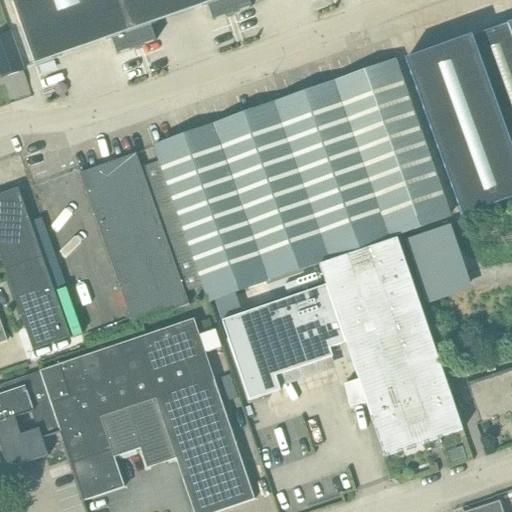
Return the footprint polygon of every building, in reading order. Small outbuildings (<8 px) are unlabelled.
[(12,0),(36,66),(112,39),(117,54),(156,40),(151,25),(208,6),(213,20),(252,6),(249,0),(12,0)] [(406,60),(413,79),(462,217),(511,199),(511,21),(508,23),(508,24),(472,37),(472,36),(406,60)] [(11,32),(0,35),(0,74),(1,78),(24,70),(11,32)] [(395,62),(154,147),(159,163),(202,285),(207,302),(234,292),(299,270),(449,218),(402,80),(396,64),(395,62)] [(113,162),(80,174),(86,193),(132,324),(189,304),(185,292),(202,285),(159,163),(142,169),(136,154),(113,162)] [(0,255),(4,268),(42,255),(18,188),(0,194),(0,255)] [(462,431),(396,240),(319,267),(326,286),(223,321),(250,400),(281,390),(276,376),(332,357),(329,348),(345,343),(358,381),(345,386),(349,405),(366,403),(384,458),(442,439),(442,437),(462,431)] [(4,268),(34,351),(71,337),(42,255),(4,268)] [(194,319),(33,373),(54,434),(61,432),(84,501),(124,488),(114,458),(140,449),(148,469),(176,459),(194,511),(219,511),(255,500),(206,353),(222,348),(216,330),(200,335),(194,319)] [(511,367),(467,383),(475,405),(481,424),(492,420),(493,422),(498,420),(497,418),(511,413),(511,367)] [(21,377),(22,378),(13,381),(0,385),(0,444),(5,459),(5,460),(6,461),(7,462),(8,463),(9,464),(10,464),(10,465),(11,465),(12,465),(13,466),(14,466),(15,466),(16,466),(17,466),(18,466),(19,466),(48,456),(42,438),(54,434),(33,373),(21,377)] [(503,511),(500,501),(467,511),(503,511)]
